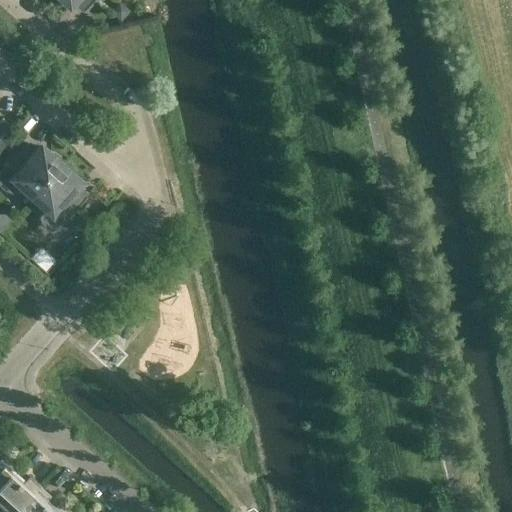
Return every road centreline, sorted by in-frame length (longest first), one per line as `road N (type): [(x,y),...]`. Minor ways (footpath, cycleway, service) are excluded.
road 1 (residential): [(156,202),(137,116),(7,0)]
road 2 (residential): [(3,382),(156,202)]
road 3 (residential): [(0,60),(156,202)]
road 4 (residential): [(143,511),(3,382)]
